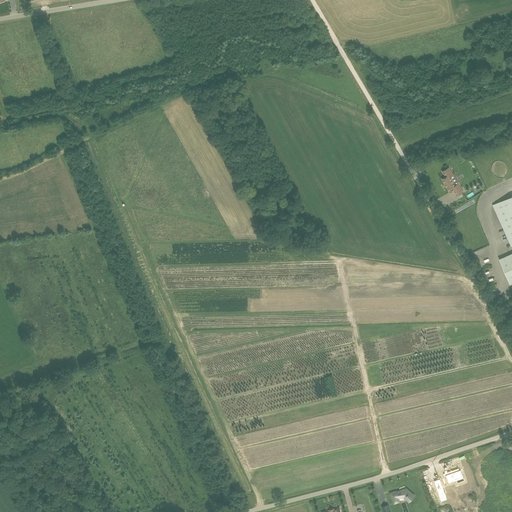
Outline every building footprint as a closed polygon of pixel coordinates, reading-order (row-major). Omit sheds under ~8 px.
[(453,175),(449,168),(442,171),(446,177),(442,179),(450,192),(453,190),(456,196),(463,192),(458,183),(455,185),(450,177),(453,175)] [(511,197),(494,205),(511,245),(511,254),(500,260),(511,283),(511,282),(511,197)] [(448,474),(450,483),(465,478),(463,469),(448,474)] [(447,499),(443,488),(440,479),(434,481),(441,501),(447,499)] [(405,489),(400,491),(398,491),(395,492),(390,493),(392,499),(393,499),(394,503),(399,501),(398,497),(402,496),(408,501),(414,495),(409,491),(409,492),(405,489)]
